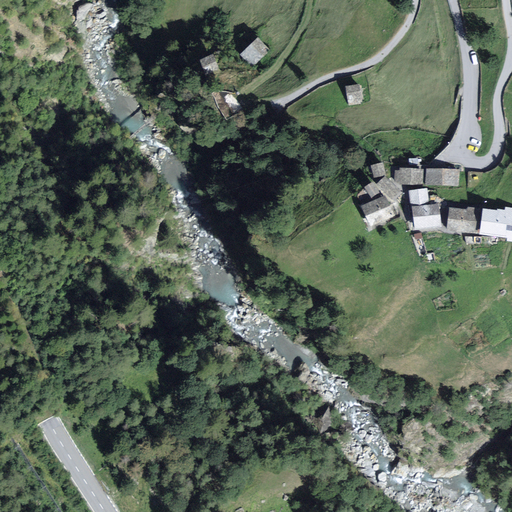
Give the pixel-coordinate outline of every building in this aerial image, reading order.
[(253,64),(268,50),(258,39),(243,53),(253,64)] [(206,73),(217,68),(212,56),(201,61),(206,73)] [(350,103),(361,101),(359,86),(347,88),(350,103)] [(382,162),(370,165),(373,178),(385,175),(382,162)] [(420,185),(421,169),(400,168),(399,184),(420,185)] [(458,172),(427,171),(427,184),(457,185),(458,172)] [(394,201),(402,192),(384,176),(376,184),(394,201)] [(371,194),(379,189),(373,179),(365,184),(371,194)] [(379,194),(378,192),(371,196),(366,188),(358,192),(363,202),(379,194)] [(371,229),(394,217),(383,196),(360,208),(371,229)] [(412,228),(441,225),(439,206),(409,209),(412,228)] [(479,235),(511,240),(511,209),(504,208),(504,213),(483,210),(479,235)] [(474,231),(475,214),(451,213),(450,230),(474,231)]
